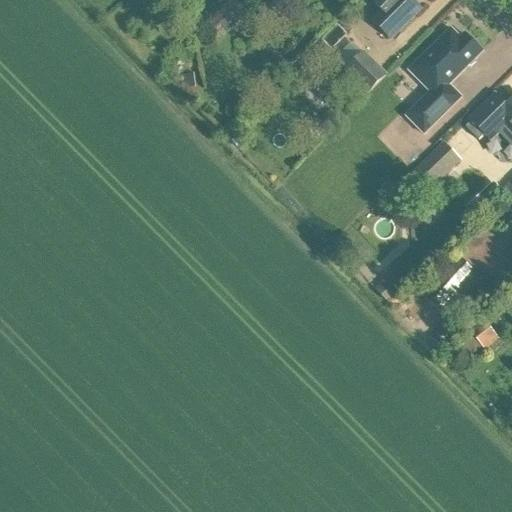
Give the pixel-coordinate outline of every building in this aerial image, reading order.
[(421,0),(369,0),(368,1),(382,14),(372,25),(391,45),(423,13),(416,5),(421,0)] [(474,60),(481,53),(465,36),(461,40),(451,31),(409,72),(430,94),(406,118),(424,137),(462,100),(448,86),(466,68),(470,68),(474,64),(474,60)] [(346,73),(368,96),(387,77),(365,54),(346,73)] [(511,146),(511,99),(507,95),(502,100),(496,95),(470,120),(472,123),(467,128),(480,141),(488,133),(494,139),(500,134),(511,146)] [(319,139),(340,125),(331,112),(310,126),(319,139)] [(244,146),(253,136),(241,124),(231,133),(235,138),(244,146)] [(429,195),(462,162),(444,144),(411,177),(429,195)] [(482,215),(506,188),(496,180),(472,206),(482,215)] [(443,310),(460,291),(443,275),(425,295),(443,310)] [(387,303),(397,293),(386,281),(375,291),(387,303)] [(480,338),(488,349),(503,338),(495,326),(480,338)] [(444,352),(455,340),(442,328),(431,341),(444,352)]
